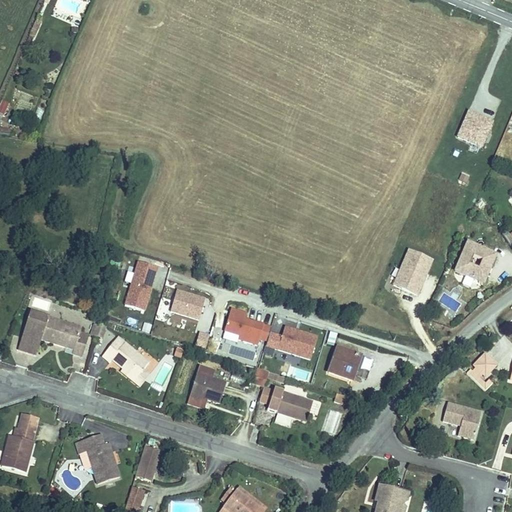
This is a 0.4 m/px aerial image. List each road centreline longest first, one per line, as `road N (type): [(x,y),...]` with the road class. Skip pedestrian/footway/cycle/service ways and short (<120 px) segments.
road 1 (residential): [(2,386),(43,387),(324,482)]
road 2 (residential): [(511,296),(433,359),(374,439)]
road 3 (residential): [(479,511),(480,483),(374,439)]
